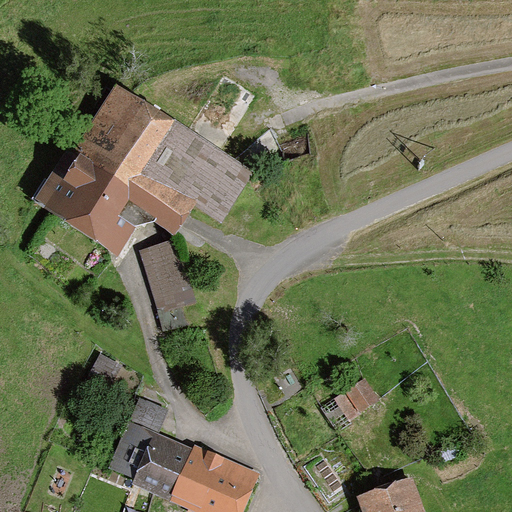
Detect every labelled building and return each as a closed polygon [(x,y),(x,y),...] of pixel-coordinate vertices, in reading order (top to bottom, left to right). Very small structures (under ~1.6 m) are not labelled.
[(249,178),(106,92),(35,210),(116,259),(141,218),(172,236),(191,204),(221,223),(249,178)] [(175,248),(144,258),(162,316),(193,307),(175,248)] [(121,365),(100,354),(87,379),(108,390),(121,365)] [(377,400),(364,382),(330,404),(343,423),(377,400)] [(137,485),(172,499),(191,455),(153,439),(163,414),(142,405),(115,468),(139,479),(137,485)] [(191,455),(172,499),(202,511),(238,511),(254,476),(193,451),(191,455)] [(422,511),(412,479),(362,495),(367,511),(422,511)]
